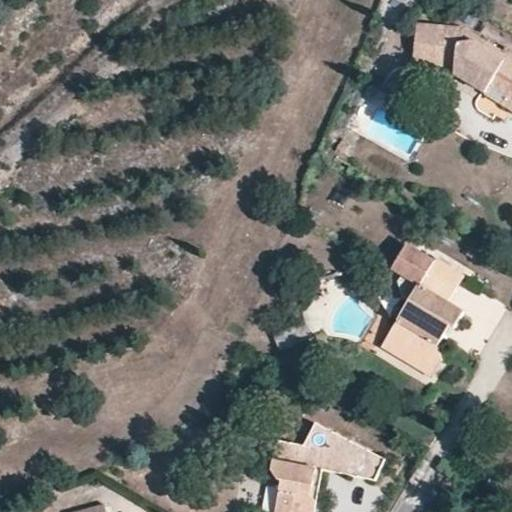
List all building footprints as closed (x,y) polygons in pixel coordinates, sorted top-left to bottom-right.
[(511,92),(506,102),(511,105),(511,55),(466,27),(415,21),(413,56),(456,64),(470,66),(511,92)] [(469,81),(506,102),(511,92),(470,66),(456,64),(455,79),(469,81)] [(336,137),(349,145),(355,133),(342,126),(336,137)] [(417,356),(416,365),(445,357),(441,345),(453,325),(456,326),(467,311),(450,300),(465,275),(435,257),(434,259),(406,241),(391,265),(401,271),(394,282),(398,297),(405,301),(407,303),(396,320),(412,332),(404,347),(417,356)] [(284,348),(313,335),(308,320),(276,333),(284,348)] [(381,345),(416,365),(417,356),(404,347),(412,332),(396,320),(381,345)] [(432,374),(445,357),(416,365),(432,374)] [(320,454),(331,456),(366,476),(377,458),(314,419),(299,444),(273,443),(272,479),(281,487),(279,511),(327,511),(329,495),(320,486),(320,454)] [(329,495),(331,456),(320,454),(320,486),(329,495)] [(106,511),(104,502),(67,511),(66,511),(106,511)]
